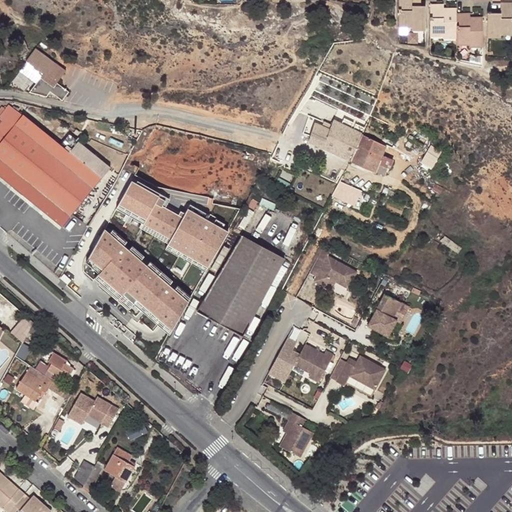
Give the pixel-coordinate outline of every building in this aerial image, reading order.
[(412,30),(425,30),(425,6),(413,5),(412,0),(399,0),(399,8),(398,8),(398,11),(399,12),(399,24),(408,24),(408,23),(412,23),(412,27),(412,30)] [(500,13),(487,13),(487,36),(501,37),(501,35),(501,30),(505,30),(505,32),(511,32),(511,2),(500,2),(500,13)] [(455,27),(456,26),(457,12),(457,7),(444,7),(444,4),(431,4),(430,4),(430,17),(429,18),(429,22),(430,22),(430,34),(438,34),(439,32),(443,32),(443,37),(443,38),(456,38),(457,31),(455,30),(455,27)] [(457,31),(456,38),(456,43),(465,43),(465,41),(469,41),(469,46),(469,47),(482,47),(483,16),(470,16),(470,13),(470,12),(457,12),(456,26),(455,27),(455,30),(457,31)] [(47,97),(50,92),(63,101),(69,92),(57,83),(66,72),(36,49),(27,62),(43,74),(29,93),(47,97)] [(469,62),(480,64),(481,56),(469,55),(469,62)] [(70,134),(61,146),(9,104),(5,109),(0,115),(0,176),(62,227),(111,168),(70,134)] [(314,125),(308,143),(349,162),(358,145),(362,135),(334,122),(332,127),(324,123),(321,128),(314,125)] [(358,145),(349,162),(384,177),(391,162),(382,158),(386,146),(362,135),(358,145)] [(420,156),(425,148),(416,143),(411,151),(420,156)] [(433,171),(443,156),(433,149),(423,165),(433,171)] [(169,200),(137,182),(135,185),(131,183),(119,204),(146,219),(143,225),(141,229),(168,244),(165,250),(178,257),(181,252),(186,254),(208,267),(227,232),(212,224),(216,218),(209,214),(209,215),(189,205),(184,214),(180,211),(179,213),(166,206),(169,200)] [(339,195),(335,202),(367,217),(371,210),(367,208),(347,199),(339,195)] [(146,219),(119,204),(116,210),(143,225),(146,219)] [(188,302),(105,231),(90,258),(103,269),(99,274),(134,304),(138,299),(146,306),(142,311),(146,314),(150,309),(173,329),(188,302)] [(285,260),(241,235),(197,312),(243,337),(285,260)] [(437,240),(443,244),(459,255),(463,249),(442,235),(437,240)] [(438,249),(441,245),(433,240),(431,245),(438,249)] [(323,262),(326,255),(330,248),(323,244),(316,258),(323,262)] [(456,260),(459,255),(443,244),(439,250),(456,260)] [(208,267),(186,254),(183,260),(205,272),(208,267)] [(356,271),(326,255),(323,262),(316,258),(309,272),(315,276),(313,281),(323,286),(328,278),(334,281),(348,288),(356,271)] [(87,264),(99,274),(103,269),(90,258),(87,264)] [(65,275),(61,279),(68,285),(71,281),(65,275)] [(328,278),(323,286),(329,289),(334,281),(328,278)] [(401,303),(385,294),(368,326),(388,336),(397,321),(393,319),(401,303)] [(138,299),(134,304),(142,311),(146,306),(138,299)] [(393,319),(397,321),(405,305),(401,303),(393,319)] [(150,309),(146,314),(170,335),(173,329),(150,309)] [(25,340),(31,330),(21,322),(14,330),(25,340)] [(294,365),(299,355),(292,351),(296,343),(287,338),(270,371),(286,380),(294,365)] [(324,355),(305,345),(299,355),(294,365),(311,373),(321,379),(333,355),(326,351),(324,355)] [(67,361),(55,353),(50,361),(54,363),(49,370),(60,377),(62,373),(69,377),(74,368),(66,363),(67,361)] [(345,387),(347,383),(350,377),(375,390),(386,370),(360,356),(357,363),(355,367),(347,363),(337,382),(345,387)] [(337,382),(347,363),(340,359),(330,379),(337,382)] [(349,359),(347,363),(355,367),(357,363),(349,359)] [(62,396),(63,394),(66,389),(54,381),(45,375),(32,366),(17,389),(36,402),(40,395),(43,391),(46,393),(50,388),(62,396)] [(286,380),(270,371),(268,374),(284,383),(286,380)] [(319,382),(321,379),(311,373),(309,377),(319,382)] [(375,390),(350,377),(347,383),(372,397),(375,390)] [(73,393),(66,389),(63,394),(70,399),(73,393)] [(96,400),(82,392),(68,414),(83,423),(86,418),(83,415),(85,412),(88,414),(110,427),(120,409),(99,396),(96,400)] [(291,412),(288,420),(290,421),(294,423),(288,434),(281,447),(301,458),(314,434),(302,427),(306,420),(291,412)] [(288,434),(294,423),(290,421),(285,432),(288,434)] [(127,430),(132,439),(149,430),(145,422),(127,430)] [(319,440),(327,446),(333,439),(325,433),(319,440)] [(116,476),(126,482),(136,466),(129,463),(133,456),(118,448),(105,470),(116,476)] [(95,468),(85,461),(82,467),(92,473),(93,472),(95,468)] [(93,472),(99,475),(104,467),(98,463),(95,468),(93,472)] [(85,486),(92,473),(82,467),(76,477),(85,486)] [(93,472),(92,473),(85,486),(92,491),(101,476),(99,475),(93,472)] [(0,507),(2,509),(4,511),(11,511),(25,496),(19,490),(16,493),(9,487),(12,484),(0,474),(0,507)] [(121,491),(126,482),(116,476),(111,485),(121,491)] [(19,490),(12,484),(9,487),(16,493),(19,490)] [(25,496),(11,511),(50,511),(34,497),(31,501),(25,496)]
